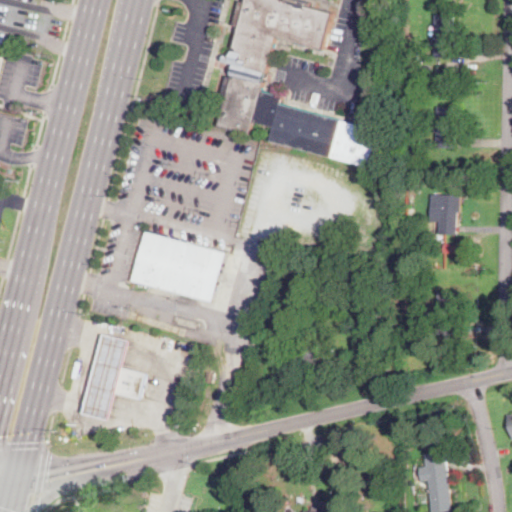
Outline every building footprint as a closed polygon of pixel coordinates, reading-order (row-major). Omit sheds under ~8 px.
[(249,0),(305,0),(313,2),(312,7),(337,13),(327,50),(279,37),(264,92),(284,97),(282,103),(276,126),(256,121),(253,134),(229,127),(222,126),(230,99),(223,97),(229,76),(235,77),(236,75),(234,75),(237,64),(227,61),(228,55),(234,57),(236,51),(239,52),(239,49),(236,48),(242,27),(236,25),(242,1),(249,2),(249,0)] [(458,36),(457,48),(457,57),(436,56),(436,44),(433,43),(433,38),(436,38),(437,13),(456,14),(456,32),(458,32),(458,36)] [(421,49),(420,60),(412,60),(412,49),(421,49)] [(282,103),(344,119),(334,156),(272,140),(276,126),(282,103)] [(458,128),(438,128),(438,107),(459,107),(458,128)] [(344,119),(382,129),(372,166),(334,156),(344,119)] [(458,146),(458,147),(438,147),(438,128),(458,128),(458,146)] [(463,195),(463,211),(460,211),(460,235),(440,234),(442,194),(463,195)] [(230,252),(217,302),(136,281),(144,253),(149,231),(230,252)] [(460,332),(460,334),(440,334),(440,292),(461,292),(460,332)] [(150,374),(144,397),(121,391),(114,420),(87,413),(108,334),(134,341),(127,368),(150,374)] [(320,339),(322,347),(335,344),(338,356),(296,365),(294,352),(298,351),(298,348),(301,347),(300,343),(320,339)] [(217,373),(215,384),(207,383),(209,372),(217,373)] [(423,431),(416,432),(415,424),(422,423),(423,431)] [(447,511),(435,511),(430,470),(450,467),(455,511),(447,511)]
